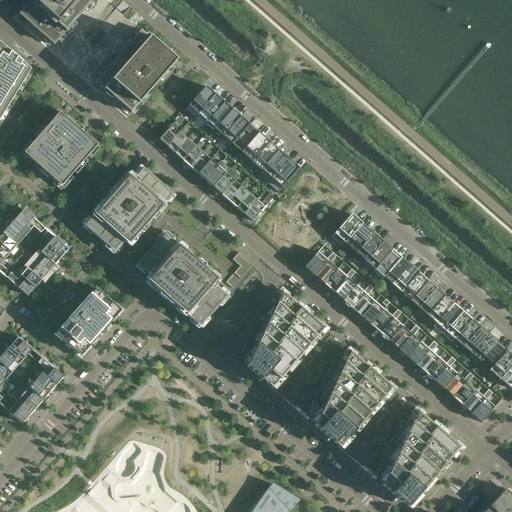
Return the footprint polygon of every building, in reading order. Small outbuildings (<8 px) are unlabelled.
[(116,9),(106,0),(31,0),(18,15),(54,46),(95,82),(131,114),(177,61),(141,30),(124,15),(116,9)] [(0,120),(31,71),(0,43),(0,120)] [(215,95),(206,87),(189,107),(198,115),(215,95)] [(215,95),(198,115),(207,123),(224,103),(215,95)] [(232,110),(224,103),(207,123),(215,130),(232,110)] [(240,117),(232,110),(215,130),(223,137),(240,117)] [(29,148),(24,154),(27,156),(27,157),(28,157),(55,181),(61,187),(69,178),(88,156),(92,152),(97,146),(94,143),(93,142),(67,119),(60,113),(54,119),(32,144),(29,148)] [(249,125),(240,117),(223,137),(232,145),(249,125)] [(258,133),(249,125),(232,145),(241,153),(258,133)] [(179,132),(176,129),(172,126),(159,140),(167,147),(180,133),(179,132)] [(175,154),(187,140),(180,133),(167,147),(175,154)] [(258,133),(241,153),(252,162),(269,143),(258,133)] [(183,161),(195,146),(187,140),(175,154),(183,161)] [(269,143),(252,162),(261,170),(278,151),(269,143)] [(190,167),(203,153),(195,146),(183,161),(190,167)] [(261,170),(257,175),(267,183),(288,159),(278,151),(261,170)] [(198,174),(210,160),(203,153),(190,167),(198,174)] [(288,159),(267,183),(280,195),(301,171),(288,159)] [(206,181),(218,167),(217,165),(210,160),(198,174),(206,181)] [(225,173),(227,171),(229,169),(224,164),(220,168),(218,167),(206,181),(214,188),(226,174),(225,173)] [(238,254),(138,166),(86,225),(199,325),(232,288),(252,265),(238,253),(238,254)] [(221,194),(234,180),(231,178),(226,174),(214,188),(219,192),(221,194)] [(229,201),(241,187),(240,186),(234,181),(234,180),(221,194),(229,201)] [(237,208),(249,194),(243,188),(241,187),(229,201),(237,208)] [(257,200),(249,194),(237,208),(244,215),(257,200)] [(252,222),(265,208),(261,204),(257,201),(257,200),(244,215),(252,222)] [(31,231),(33,228),(37,231),(41,234),(45,229),(24,210),(16,218),(31,231)] [(345,244),(362,224),(351,215),(331,237),(341,246),(344,243),(345,244)] [(10,226),(24,238),(31,231),(16,218),(10,226)] [(345,244),(356,253),(373,234),(362,224),(345,244)] [(3,234),(17,246),(19,244),(24,238),(10,226),(3,234)] [(47,245),(62,258),(69,250),(47,231),(43,236),(46,239),(50,242),(47,245)] [(0,236),(0,244),(11,254),(16,248),(17,246),(3,234),(0,236)] [(353,256),(363,265),(383,242),(373,234),(353,256)] [(363,265),(372,273),(373,271),(392,250),(383,242),(363,265)] [(0,258),(4,261),(11,254),(0,244),(0,258)] [(41,253),(55,265),(62,258),(47,245),(41,253)] [(384,278),(401,258),(392,250),(373,271),(382,279),(384,278)] [(34,261),(48,273),(55,265),(41,253),(35,259),(34,261)] [(315,277),(328,262),(326,260),(318,253),(307,265),(305,268),(314,275),(315,277)] [(0,272),(4,276),(8,271),(5,268),(1,265),(4,261),(0,258),(0,272)] [(409,265),(401,258),(384,278),(392,285),(409,265)] [(27,268),(41,281),(48,273),(34,261),(32,262),(27,268)] [(324,285),(337,270),(330,263),(328,262),(315,277),(320,281),(324,285)] [(418,273),(409,265),(392,285),(401,293),(418,273)] [(20,276),(35,288),(41,281),(27,268),(20,276)] [(335,292),(347,278),(345,277),(337,270),(324,285),(334,293),(335,292)] [(6,278),(27,297),(35,288),(20,276),(18,279),(14,276),(10,273),(6,278)] [(428,282),(418,273),(401,293),(411,302),(428,282)] [(356,286),(349,280),(347,278),(335,292),(336,292),(335,293),(336,294),(335,294),(342,300),(343,300),(344,299),(344,300),(356,286)] [(419,309),(436,289),(428,282),(411,302),(419,309)] [(365,294),(363,293),(356,286),(344,300),(343,301),(346,304),(345,305),(348,308),(349,307),(352,309),(365,294)] [(444,296),(436,289),(419,309),(427,316),(444,296)] [(58,337),(79,355),(84,349),(86,351),(97,339),(95,337),(102,328),(105,330),(115,318),(113,316),(119,310),(98,292),(93,298),(91,296),(61,329),(63,331),(58,337)] [(418,411),(392,388),(351,352),(324,329),(285,294),(283,292),(274,303),(268,310),(273,314),(268,324),(267,325),(247,367),(262,380),(314,426),(329,439),(330,440),(376,480),(396,498),(398,499),(407,508),(422,491),(423,490),(429,482),(430,481),(445,464),(451,457),(460,447),(418,411)] [(361,317),(374,302),(367,296),(365,294),(352,309),(361,317)] [(427,316),(436,324),(453,304),(444,296),(427,316)] [(376,304),(374,302),(361,317),(362,318),(369,324),(370,325),(383,310),(381,309),(382,308),(376,304)] [(433,327),(442,335),(462,312),(453,304),(436,324),(433,327)] [(391,317),(383,310),(370,325),(380,334),(393,319),(391,317)] [(442,335),(451,343),(454,340),(471,320),(462,312),(442,335)] [(402,327),(395,320),(393,319),(380,334),(389,342),(402,327)] [(454,340),(463,347),(480,328),(471,320),(454,340)] [(399,348),(411,335),(409,333),(402,327),(389,342),(393,345),(398,349),(398,350),(399,348)] [(463,347),(471,355),(488,335),(480,328),(463,347)] [(420,343),(413,336),(411,335),(399,348),(400,349),(399,350),(400,350),(399,351),(406,356),(407,357),(408,356),(420,343)] [(481,362),(497,343),(488,335),(471,355),(468,358),(477,365),(481,362)] [(11,346),(25,358),(28,355),(32,358),(35,361),(40,356),(18,338),(11,346)] [(427,349),(422,344),(420,343),(408,356),(407,357),(408,358),(415,365),(416,365),(429,350),(427,349)] [(481,362),(490,370),(506,351),(497,343),(481,362)] [(4,353),(19,366),(25,358),(11,346),(4,353)] [(438,358),(431,352),(429,350),(416,365),(417,366),(421,370),(425,373),(438,358)] [(489,370),(500,380),(511,366),(511,355),(506,351),(490,370),(489,370)] [(0,358),(0,363),(12,374),(13,372),(19,366),(4,353),(0,358)] [(42,373),(56,385),(63,377),(42,358),(37,363),(41,366),(45,370),(42,373)] [(434,381),(447,366),(445,365),(438,358),(425,373),(434,381)] [(0,376),(5,381),(10,375),(12,374),(0,363),(0,376)] [(443,389),(456,374),(454,373),(455,372),(449,368),(447,366),(434,381),(435,382),(442,388),(443,389)] [(511,366),(500,380),(511,389),(511,388),(511,366)] [(35,380),(49,393),(56,385),(42,373),(35,380)] [(452,397),(465,382),(463,380),(456,374),(443,389),(448,393),(452,397)] [(28,388),(43,401),(49,393),(35,380),(30,386),(28,388)] [(475,391),(467,384),(465,382),(452,397),(462,405),(462,406),(475,391)] [(22,396),(36,408),(43,401),(28,388),(27,390),(22,396)] [(482,397),(475,391),(462,406),(471,414),(484,399),(482,397)] [(15,403),(29,416),(36,408),(22,396),(15,403)] [(484,420),(495,408),(494,408),(486,400),(484,399),(471,414),(472,415),(481,422),(483,419),(484,420)] [(1,405),(22,424),(29,416),(15,403),(12,407),(9,403),(5,400),(1,405)] [(483,490),(492,498),(504,485),(495,476),(483,490)] [(290,511),(297,504),(300,501),(276,485),(274,484),(273,484),(272,483),(247,511),(290,511)] [(511,511),(511,493),(508,490),(503,496),(499,500),(495,505),(493,507),(490,510),(488,511),(511,511)] [(467,511),(480,498),(476,495),(466,507),(464,505),(458,511),(467,511)]
